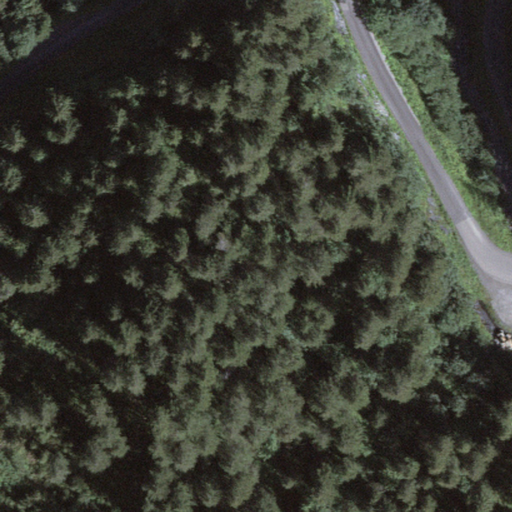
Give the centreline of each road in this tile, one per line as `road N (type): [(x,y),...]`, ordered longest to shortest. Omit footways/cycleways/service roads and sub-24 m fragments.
road 1 (track): [(511,263),(478,252),(386,98),(350,0)]
road 2 (track): [(110,0),(0,83)]
